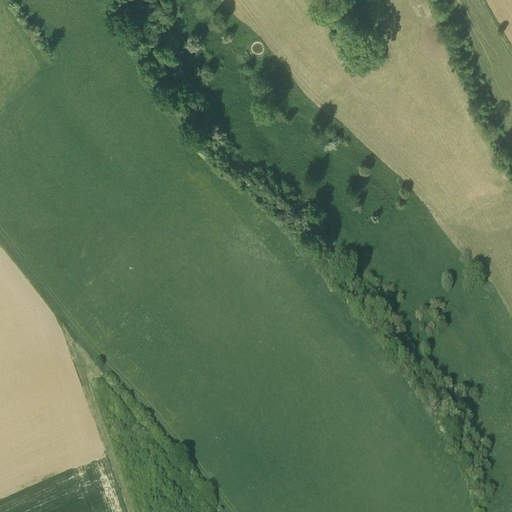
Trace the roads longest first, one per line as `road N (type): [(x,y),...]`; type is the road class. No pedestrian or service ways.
road 1 (track): [(511,309),(429,205),(361,140)]
road 2 (track): [(214,511),(72,340)]
road 3 (track): [(130,511),(72,340)]
